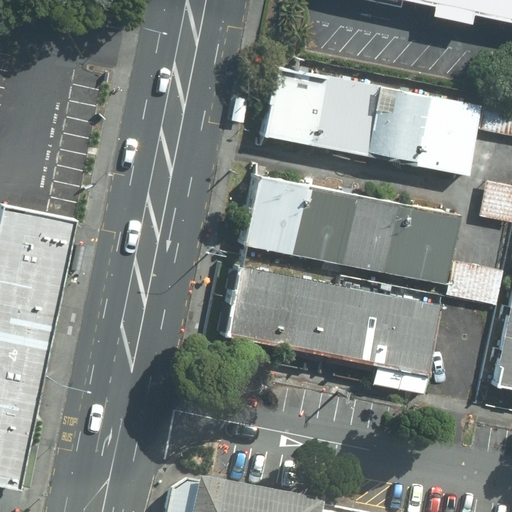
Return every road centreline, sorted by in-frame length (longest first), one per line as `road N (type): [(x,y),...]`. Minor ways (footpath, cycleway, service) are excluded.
road 1 (primary): [(198,0),(120,397)]
road 2 (residential): [(120,397),(511,476)]
